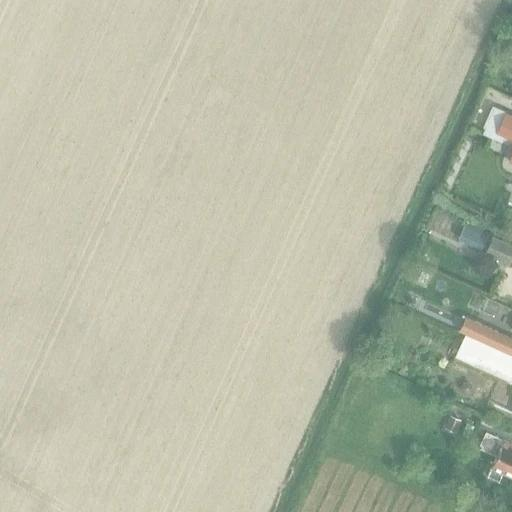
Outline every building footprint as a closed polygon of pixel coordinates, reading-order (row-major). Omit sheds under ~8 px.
[(503,136),(511,139),(511,114),(492,105),(482,126),(484,127),(482,133),(501,142),(503,136)] [(484,251),(508,262),(511,253),(511,244),(492,235),(484,251)] [(511,337),(481,324),(474,338),(509,354),(511,348),(511,337)] [(511,356),(465,335),(456,355),(511,381),(511,356)] [(502,471),(511,475),(511,443),(485,431),(478,446),(496,454),(486,475),(498,480),(502,471)]
